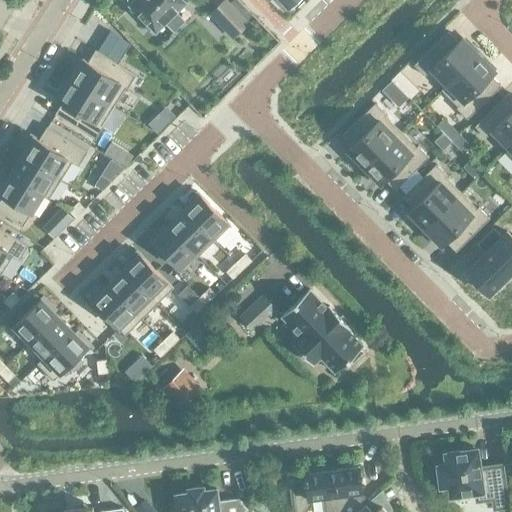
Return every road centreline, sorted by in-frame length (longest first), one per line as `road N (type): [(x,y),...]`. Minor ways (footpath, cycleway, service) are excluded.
road 1 (residential): [(0,487),(511,416)]
road 2 (residential): [(244,103),(475,341),(511,345)]
road 3 (residential): [(244,103),(57,290)]
road 4 (residential): [(347,0),(244,103)]
